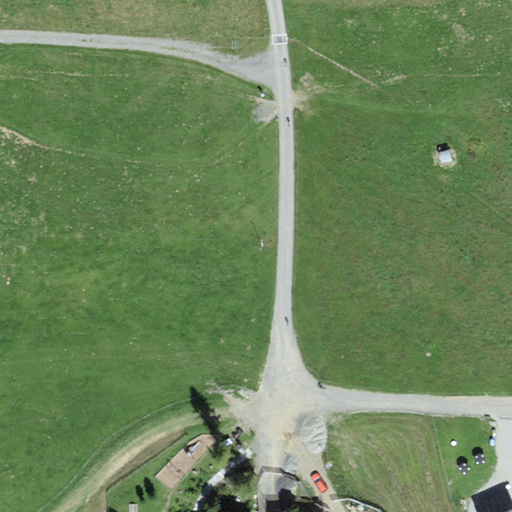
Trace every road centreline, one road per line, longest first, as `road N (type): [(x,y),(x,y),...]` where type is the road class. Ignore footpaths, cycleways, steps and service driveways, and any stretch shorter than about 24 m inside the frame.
road 1 (unclassified): [(272,0),(287,183),(274,435)]
road 2 (track): [(0,37),(119,41),(281,72)]
road 3 (track): [(278,392),(327,402),(511,407)]
